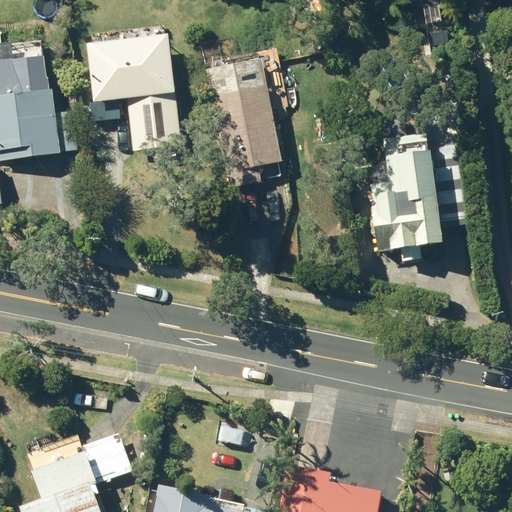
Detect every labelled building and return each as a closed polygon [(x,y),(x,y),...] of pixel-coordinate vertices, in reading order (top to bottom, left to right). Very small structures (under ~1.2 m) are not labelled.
[(425,0),(426,12),(449,10),(448,0),(425,0)] [(133,98),(140,150),(189,144),(182,92),(188,90),(181,32),(98,43),(105,101),(133,98)] [(0,204),(8,204),(3,161),(83,149),(79,109),(62,111),(59,87),(54,87),(50,57),(0,62),(0,204)] [(214,69),(238,187),(268,181),(265,166),(291,160),(271,58),(214,69)] [(441,138),(440,132),(394,138),(399,181),(379,183),(387,251),(409,248),(410,260),(441,257),(440,243),(457,241),(456,227),(477,226),(467,142),(444,144),(443,138),(441,138)] [(68,385),(68,392),(84,392),(83,384),(68,385)] [(34,508),(35,511),(117,511),(107,482),(139,471),(125,433),(89,445),(92,453),(40,472),(52,502),(34,508)] [(285,511),(385,511),(390,492),(338,481),(340,473),(295,464),(285,511)] [(253,511),(216,504),(218,496),(167,484),(160,511),(253,511)]
